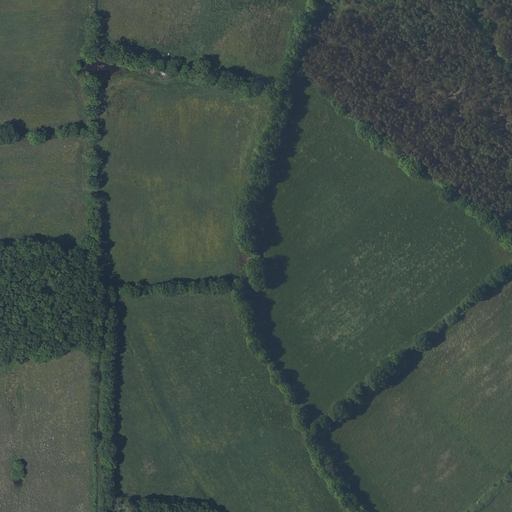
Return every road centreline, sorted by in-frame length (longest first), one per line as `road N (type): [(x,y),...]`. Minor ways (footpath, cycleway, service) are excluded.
road 1 (track): [(374,511),(267,352),(254,320),(269,251),(256,226)]
road 2 (track): [(98,511),(98,280)]
